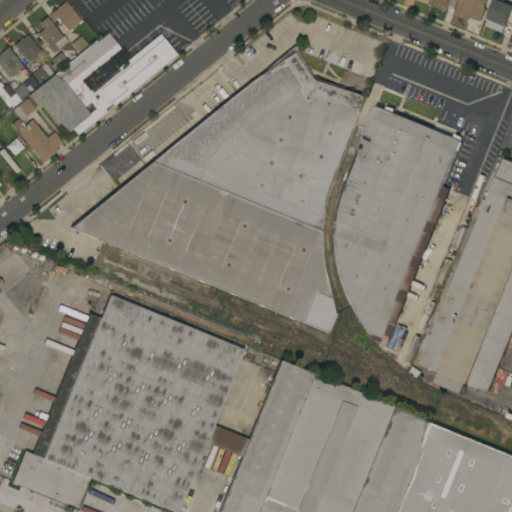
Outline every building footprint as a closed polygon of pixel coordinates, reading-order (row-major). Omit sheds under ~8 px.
[(431,5),(432,0),(449,0),(446,10),(431,5)] [(459,0),(487,0),(480,21),(468,17),(467,20),(454,16),(459,0)] [(484,25),(487,16),(486,16),(492,0),(503,0),(503,1),(511,4),(511,7),(506,24),(505,23),(501,32),(484,25)] [(81,20),(68,30),(57,17),(52,21),(48,15),(65,1),(81,20)] [(37,33),(44,28),(39,22),(46,16),(62,36),(64,34),(68,40),(54,51),(52,51),(37,33)] [(160,33),(177,54),(114,105),(112,102),(105,108),(106,110),(77,134),(72,128),(67,132),(60,122),(57,124),(42,106),(40,108),(36,104),(34,106),(30,102),(33,100),(29,94),(96,40),(97,41),(108,32),(120,48),(81,79),(90,90),(160,33)] [(41,50),(28,61),(21,52),(19,53),(16,50),(18,49),(14,44),(27,34),(41,50)] [(70,43),(80,35),(87,45),(78,52),(70,43)] [(321,252),(324,268),(334,312),(336,314),(328,333),(71,227),(249,81),(267,69),(266,67),(295,44),(310,71),(313,76),(315,78),(318,79),(343,87),(343,89),(365,96),(338,165),(329,185),(325,200),(322,214),(320,230),(321,252)] [(0,66),(0,52),(8,46),(23,65),(9,77),(0,66)] [(51,59),(61,51),(68,60),(58,68),(51,59)] [(45,62),(48,67),(50,65),(53,68),(51,70),(53,73),(40,83),(32,73),(45,62)] [(31,75),(38,84),(21,98),(13,89),(31,75)] [(21,100),(13,106),(11,105),(9,107),(0,95),(0,82),(3,85),(6,82),(21,100)] [(13,109),(26,98),(35,108),(21,119),(13,109)] [(375,105),(385,109),(386,106),(394,108),(392,112),(453,136),(455,133),(462,137),(460,140),(442,185),(450,188),(390,338),(382,334),(379,342),(370,338),(372,334),(367,332),(351,307),(344,292),(338,276),(335,259),(333,240),(334,221),(336,207),(342,188),(375,105)] [(46,137),(54,131),(62,141),(56,146),(58,149),(43,161),(28,143),(26,145),(23,142),(25,140),(11,123),(18,117),(24,125),(31,119),(46,137)] [(511,334),(510,339),(511,340),(511,345),(508,344),(505,352),(511,354),(511,359),(500,389),(491,385),(489,391),(468,383),(464,393),(437,382),(441,371),(420,363),(426,350),(421,348),(427,333),(431,335),(482,210),(478,208),(482,198),(486,200),(495,176),(497,176),(504,158),(511,161),(511,334)] [(244,349),(177,511),(174,511),(90,477),(77,507),(68,503),(67,505),(11,482),(24,450),(31,453),(88,312),(100,317),(109,294),(244,349)] [(218,511),(280,359),(431,421),(394,511),(218,511)] [(394,511),(431,421),(511,454),(511,511),(394,511)] [(246,438),(239,455),(207,442),(214,425),(246,438)]
